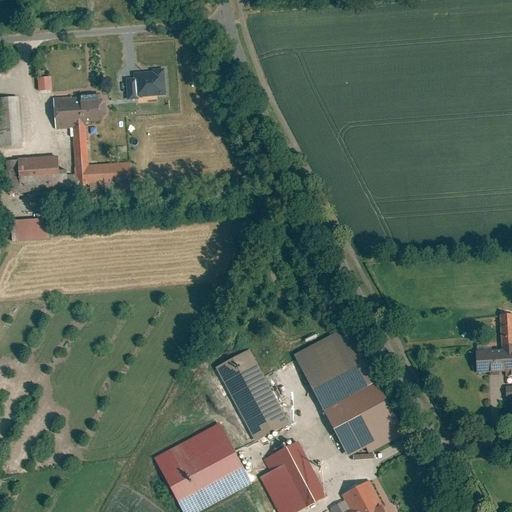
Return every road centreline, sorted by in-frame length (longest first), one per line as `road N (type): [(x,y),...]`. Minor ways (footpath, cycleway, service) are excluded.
road 1 (residential): [(442,449),(225,22)]
road 2 (residential): [(225,22),(0,38)]
